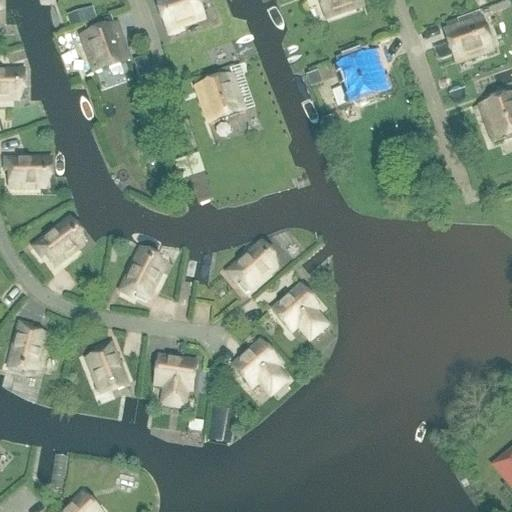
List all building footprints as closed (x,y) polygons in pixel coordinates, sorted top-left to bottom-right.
[(166,34),(204,20),(196,0),(170,0),(173,5),(157,10),(166,34)] [(316,0),(324,21),(362,8),(359,0),(316,0)] [(458,27),(443,32),(456,69),(493,56),(480,19),(478,15),(457,22),(458,27)] [(115,27),(79,40),(93,77),(129,63),(115,27)] [(333,69),(346,106),(352,104),(357,107),(363,105),(365,100),(390,91),(386,79),(382,80),(380,72),(383,71),(377,54),(370,56),(369,56),(367,49),(335,60),(337,67),(333,69)] [(19,73),(0,73),(0,102),(13,103),(13,91),(19,91),(19,73)] [(207,127),(244,114),(231,77),(194,90),(207,127)] [(511,96),(478,109),(491,146),(511,138),(511,96)] [(134,119),(122,127),(144,164),(157,157),(134,119)] [(46,162),(5,162),(5,174),(9,174),(9,191),(40,191),(40,179),(46,179),(46,162)] [(66,224),(33,249),(41,259),(44,256),(54,270),(79,251),(71,242),(76,238),(66,224)] [(258,248),(227,275),(235,284),(238,281),(249,294),(272,274),(264,265),(269,261),(258,248)] [(138,256),(120,293),(131,298),(133,294),(148,302),(161,275),(151,269),(154,263),(138,256)] [(299,288),(271,313),(290,335),(298,328),(304,336),(321,322),(314,314),(318,311),(299,288)] [(19,326),(8,366),(25,371),(27,365),(38,368),(46,338),(30,334),(31,329),(19,326)] [(260,344),(231,368),(250,391),(258,384),(265,391),(281,378),(274,370),(279,366),(260,344)] [(127,385),(111,347),(100,352),(101,356),(86,362),(97,390),(108,386),(111,392),(127,385)] [(196,365),(159,359),(154,388),(165,389),(163,399),(184,402),(186,393),(191,393),(196,365)] [(213,408),(211,417),(208,442),(231,445),(234,421),(236,411),(213,408)] [(511,449),(492,467),(507,485),(503,487),(511,497),(511,449)] [(54,455),(49,490),(62,492),(67,457),(54,455)] [(70,508),(65,511),(97,511),(82,496),(70,508)]
